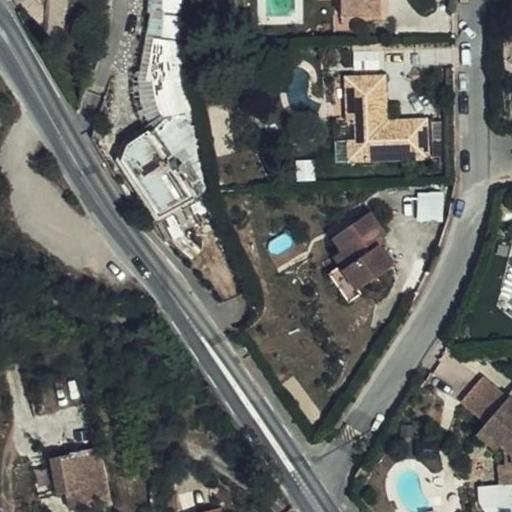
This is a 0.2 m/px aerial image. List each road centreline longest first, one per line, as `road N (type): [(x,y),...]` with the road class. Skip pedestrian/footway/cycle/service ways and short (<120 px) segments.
road 1 (secondary): [(309,482),(34,94),(0,27)]
road 2 (residential): [(469,0),(474,169),(463,229),(426,313),(309,482)]
road 3 (unknown): [(252,408),(292,359),(298,330),(240,214)]
road 4 (unknown): [(92,178),(126,0)]
